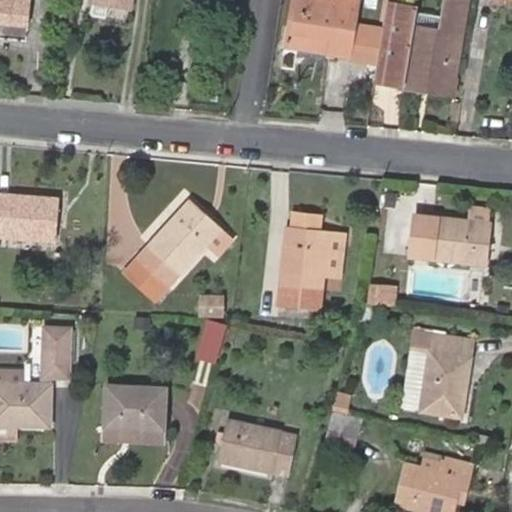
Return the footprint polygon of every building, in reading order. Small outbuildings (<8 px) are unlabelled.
[(0,0),(0,19),(29,22),(30,0),(0,0)] [(285,45),(349,54),(353,34),(357,0),(340,0),(335,36),(297,30),(287,29),(285,45)] [(301,0),(297,30),(335,36),(340,0),(301,0)] [(378,59),(374,81),(405,86),(406,79),(428,82),(427,90),(452,94),(466,0),(444,0),(440,30),(416,27),(419,8),(387,2),(381,38),(378,59)] [(0,19),(0,35),(28,38),(29,22),(0,19)] [(353,34),(349,54),(378,59),(381,38),(353,34)] [(0,237),(57,242),(60,199),(0,194),(0,237)] [(135,261),(167,289),(207,245),(218,254),(231,239),(189,203),(135,261)] [(471,208),(470,221),(488,223),(490,210),(471,208)] [(295,212),(292,228),(319,230),(321,215),(295,212)] [(488,223),(470,221),(415,214),(411,255),(487,264),(492,223),(488,223)] [(319,230),(292,228),(289,228),(279,307),(320,311),(325,273),(330,232),(319,230)] [(330,232),(325,273),(343,275),(349,234),(330,232)] [(135,261),(125,273),(156,300),(167,289),(135,261)] [(371,303),(395,307),(398,288),(374,284),(371,303)] [(205,295),(203,315),(221,316),(223,297),(205,295)] [(209,322),(198,358),(215,363),(226,327),(209,322)] [(43,378),(70,378),(71,328),(44,327),(43,378)] [(421,409),(462,415),(473,339),(415,331),(412,350),(429,353),(421,409)] [(327,358),(341,361),(344,347),(329,344),(327,358)] [(25,373),(0,372),(0,425),(52,427),(52,385),(25,385),(25,373)] [(107,439),(165,440),(166,387),(108,386),(107,439)] [(333,415),(324,446),(353,454),(361,423),(333,415)] [(218,461),(289,476),(299,435),(227,419),(218,461)] [(464,477),(472,479),(476,466),(447,459),(446,464),(424,459),(422,467),(406,463),(395,504),(422,511),(454,511),(457,502),(464,477)] [(457,502),(465,504),(472,479),(464,477),(457,502)]
